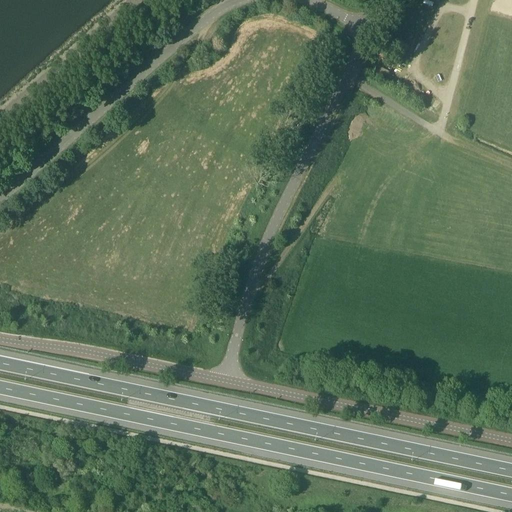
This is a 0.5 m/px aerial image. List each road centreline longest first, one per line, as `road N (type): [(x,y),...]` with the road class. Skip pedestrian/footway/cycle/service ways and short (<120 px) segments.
road 1 (trunk): [(0,387),(511,495)]
road 2 (trunk): [(511,470),(0,363)]
road 3 (unclassified): [(225,384),(276,215),(370,29)]
road 4 (unclassified): [(0,199),(177,46),(244,0)]
road 5 (unclassified): [(511,443),(225,384)]
road 6 (unclassified): [(225,384),(0,340)]
